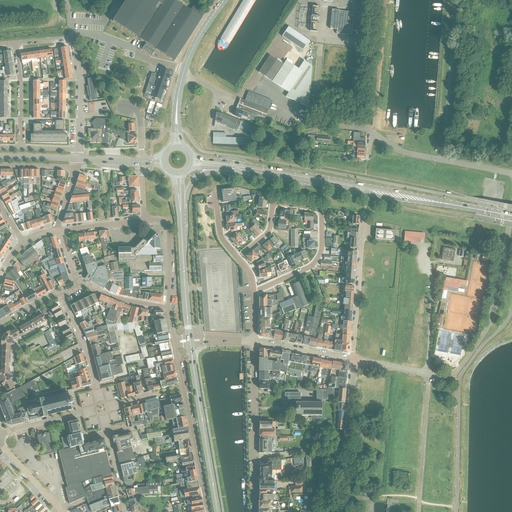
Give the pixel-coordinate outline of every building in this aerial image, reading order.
[(136,37),(139,39),(164,1),(163,0),(126,0),(115,19),(112,17),(110,20),(113,22),(136,37)] [(144,42),(146,43),(154,48),(158,51),(174,61),(204,14),(193,6),(190,11),(173,0),(164,0),(164,1),(139,39),(141,40),(140,42),(143,44),(144,42)] [(336,34),(352,35),(354,12),(340,11),(340,10),(332,10),(330,29),(337,30),(336,34)] [(288,27),(282,36),(303,51),(309,41),(288,27)] [(145,45),(142,49),(152,56),(155,51),(152,50),(154,48),(146,43),(145,45)] [(47,64),(46,60),(45,50),(39,51),(40,58),(43,58),(44,65),(47,65),(47,64)] [(286,97),(308,107),(312,66),(304,61),(298,69),(286,61),(283,65),(270,56),(259,72),(288,92),(286,97)] [(57,74),(71,72),(70,66),(63,67),(64,70),(57,71),(57,74)] [(151,73),(144,95),(152,97),(155,98),(154,102),(159,103),(160,100),(161,99),(162,99),(163,95),(162,95),(163,90),(165,91),(166,87),(165,86),(167,79),(168,79),(169,75),(168,75),(169,71),(161,68),(159,75),(151,73)] [(88,95),(89,101),(97,100),(94,78),(87,79),(88,86),(86,86),(88,95)] [(240,99),(236,108),(251,114),(256,116),(265,119),(272,101),(248,91),(245,101),(240,99)] [(235,109),(233,115),(240,118),(247,120),(247,118),(255,121),(256,116),(251,114),(250,115),(242,112),(235,109)] [(214,121),(225,126),(229,116),(221,113),(215,113),(214,121)] [(237,130),(238,127),(240,121),(229,116),(225,126),(237,130)] [(93,129),(88,129),(88,134),(88,137),(88,143),(93,143),(96,143),(102,143),(103,143),(108,143),(108,135),(108,134),(111,135),(112,133),(118,136),(120,132),(106,127),(108,119),(105,119),(103,119),(96,119),(93,122),(93,123),(92,124),(93,126),(93,129)] [(33,134),(30,134),(30,143),(67,143),(67,134),(64,134),(64,132),(64,120),(55,120),(55,131),(49,131),(42,132),(42,124),(45,124),(45,121),(36,121),(36,124),(33,124),(33,125),(33,132),(33,134)] [(240,121),(238,127),(251,132),(251,125),(240,121)] [(287,128),(275,123),(273,128),(285,133),(287,128)] [(120,132),(118,136),(120,137),(119,139),(124,141),(125,138),(126,138),(128,138),(128,144),(137,143),(137,139),(134,139),(134,138),(128,135),(120,132)] [(347,141),(347,145),(353,145),(353,147),(357,147),(365,148),(365,143),(365,138),(360,138),(360,133),(353,132),(353,142),(347,141)] [(213,144),(250,145),(250,138),(225,137),(226,134),(213,133),(213,144)] [(308,135),(307,141),(329,144),(330,138),(317,136),(308,135)] [(23,185),(24,185),(24,170),(14,170),(17,178),(18,182),(21,182),(21,185),(23,185)] [(80,175),(78,180),(95,187),(94,190),(94,192),(100,192),(100,186),(86,181),(87,177),(80,175)] [(52,179),(51,181),(53,182),(52,185),(64,190),(66,184),(65,183),(61,182),(57,180),(52,179)] [(86,187),(92,189),(94,190),(95,187),(78,180),(75,187),(85,190),(86,187)] [(0,184),(0,194),(0,195),(9,190),(7,186),(10,184),(9,182),(8,183),(6,184),(1,187),(0,184)] [(62,195),(64,190),(52,185),(45,183),(44,185),(56,190),(55,192),(62,195)] [(0,195),(3,200),(9,197),(8,194),(15,190),(14,189),(18,187),(18,184),(13,187),(9,190),(0,195)] [(53,197),(60,200),(62,195),(55,192),(43,188),(42,193),(48,196),(49,193),(54,195),(53,197)] [(89,201),(89,200),(88,195),(88,192),(75,188),(70,203),(74,203),(76,202),(76,203),(88,201),(89,201)] [(222,202),(223,202),(242,200),(240,188),(222,191),(223,199),(222,199),(222,202)] [(123,189),(116,189),(116,192),(122,192),(122,195),(130,194),(130,197),(139,197),(139,193),(138,193),(138,191),(123,192),(123,189)] [(9,197),(3,200),(6,205),(12,202),(10,199),(16,196),(18,195),(19,197),(22,196),(20,191),(15,194),(9,197)] [(51,203),(58,205),(60,200),(53,197),(52,200),(41,196),(40,198),(40,199),(48,201),(51,203)] [(123,203),(123,205),(127,205),(127,203),(138,202),(138,200),(139,200),(139,197),(130,197),(130,200),(122,200),(123,203)] [(258,207),(265,208),(266,201),(264,201),(264,198),(258,197),(257,203),(258,203),(258,207)] [(19,207),(19,206),(17,199),(12,202),(6,205),(9,210),(19,207)] [(44,203),(43,205),(50,208),(56,210),(58,205),(51,203),(48,201),(48,204),(44,203)] [(110,213),(109,213),(108,219),(118,217),(117,212),(119,211),(118,207),(113,207),(113,206),(114,205),(114,201),(111,202),(112,208),(110,209),(110,213)] [(44,203),(41,202),(43,206),(56,210),(50,208),(43,205),(44,203)] [(19,207),(9,210),(12,215),(15,214),(21,212),(20,209),(25,208),(24,205),(19,206),(19,207)] [(74,223),(73,215),(72,205),(69,205),(63,222),(64,224),(74,223)] [(135,206),(135,205),(127,205),(123,205),(123,208),(131,208),(132,208),(132,213),(136,213),(136,212),(139,212),(140,211),(139,206),(135,206)] [(77,206),(79,222),(87,221),(86,213),(80,214),(80,206),(77,206)] [(44,208),(41,207),(44,213),(47,224),(52,222),(53,221),(52,218),(51,214),(47,216),(46,213),(47,213),(46,210),(45,211),(44,208)] [(255,218),(264,219),(265,212),(260,212),(260,211),(256,210),(256,208),(254,208),(254,211),(250,210),(250,213),(256,213),(255,218)] [(39,209),(37,210),(40,218),(42,225),(47,224),(44,213),(41,214),(39,209)] [(27,230),(32,229),(26,210),(23,210),(28,223),(25,224),(27,230)] [(27,213),(26,210),(32,229),(37,227),(35,220),(32,221),(29,212),(27,213)] [(295,210),(294,215),(297,215),(301,215),(300,216),(304,216),(304,221),(307,221),(307,225),(306,225),(306,229),(313,229),(313,225),(312,225),(312,221),(313,221),(313,214),(308,214),(308,213),(304,213),(298,212),(298,210),(295,210)] [(231,216),(226,217),(227,223),(235,222),(234,218),(240,218),(243,217),(242,214),(239,214),(238,214),(238,212),(237,211),(230,212),(231,215),(231,216)] [(288,218),(289,212),(280,211),(279,217),(279,221),(278,228),(285,229),(285,225),(288,225),(289,218),(288,218)] [(27,230),(25,224),(22,213),(20,214),(20,215),(19,216),(20,219),(16,221),(22,232),(27,230)] [(254,220),(252,222),(250,223),(253,227),(250,230),(252,233),(253,233),(256,236),(261,232),(257,228),(259,226),(254,220)] [(375,239),(394,241),(394,231),(376,229),(375,239)] [(5,238),(11,243),(13,239),(9,232),(9,231),(6,232),(8,235),(5,238)] [(100,239),(102,248),(103,251),(107,251),(106,247),(103,238),(107,237),(107,238),(111,237),(110,232),(109,231),(99,232),(100,239)] [(143,244),(133,245),(133,248),(134,256),(134,257),(137,257),(142,257),(146,256),(146,259),(146,266),(146,270),(146,271),(146,273),(148,273),(153,273),(159,273),(159,271),(159,244),(158,244),(158,239),(161,239),(161,231),(148,233),(148,239),(143,239),(143,238),(143,239),(143,244)] [(96,232),(89,233),(90,241),(94,240),(97,239),(96,232)] [(424,233),(421,233),(405,232),(404,242),(420,243),(421,237),(424,237),(424,233)] [(79,244),(80,249),(87,247),(88,246),(88,243),(90,242),(90,241),(89,233),(78,234),(79,241),(82,241),(83,244),(79,244)] [(231,239),(237,246),(245,240),(239,233),(237,235),(237,234),(231,239)] [(303,238),(302,238),(302,242),(303,242),(303,248),(307,248),(315,248),(315,241),(312,241),(312,239),(310,239),(310,234),(303,234),(303,238)] [(0,242),(2,244),(2,243),(8,247),(11,243),(5,238),(2,236),(0,239),(0,242)] [(50,238),(43,238),(43,239),(49,247),(51,253),(54,252),(54,251),(55,251),(59,250),(55,237),(50,238)] [(274,237),(270,240),(275,246),(277,248),(279,246),(277,244),(280,242),(278,239),(277,240),(274,237)] [(43,246),(42,245),(43,244),(41,240),(32,247),(36,251),(43,246)] [(275,246),(270,240),(263,246),(268,253),(273,248),(275,246)] [(0,247),(5,251),(8,247),(2,243),(2,244),(0,242),(0,247)] [(258,251),(262,248),(260,245),(247,256),(252,262),(255,260),(256,260),(259,258),(256,254),(259,251),(258,251)] [(39,256),(36,251),(32,247),(25,252),(19,260),(24,267),(25,267),(27,269),(33,264),(31,262),(35,259),(38,257),(39,256)] [(79,249),(85,266),(86,265),(91,264),(92,264),(92,263),(96,262),(95,258),(92,258),(91,255),(89,255),(87,247),(80,249),(79,249)] [(441,260),(454,262),(456,250),(444,248),(441,260)] [(51,256),(48,257),(49,258),(50,261),(54,260),(61,258),(61,257),(62,257),(59,250),(55,251),(54,251),(54,252),(51,253),(51,256)] [(303,251),(294,255),(297,262),(300,260),(300,261),(307,258),(303,251)] [(257,265),(256,265),(258,270),(259,269),(265,266),(264,262),(266,261),(268,260),(273,258),(269,253),(266,255),(267,256),(264,258),(259,262),(257,263),(257,265)] [(105,257),(103,258),(104,259),(107,272),(108,276),(109,278),(109,279),(114,282),(117,284),(116,286),(121,289),(122,287),(127,290),(133,290),(133,287),(132,277),(125,277),(124,276),(123,268),(119,269),(118,270),(116,262),(117,262),(115,255),(111,256),(107,257),(105,257)] [(294,255),(287,258),(292,267),(298,264),(297,262),(294,255)] [(41,262),(42,264),(45,270),(46,269),(49,273),(49,274),(50,276),(54,283),(57,281),(56,279),(61,276),(57,266),(58,266),(57,263),(55,264),(54,260),(50,261),(49,258),(41,262)] [(106,283),(109,279),(109,278),(108,276),(107,272),(104,259),(96,262),(92,263),(92,264),(91,264),(86,265),(85,266),(88,274),(85,278),(103,289),(106,283)] [(286,267),(288,266),(287,264),(288,264),(286,260),(283,261),(284,263),(278,265),(281,272),(287,269),(286,267)] [(56,279),(57,281),(60,286),(69,281),(63,264),(58,266),(57,266),(61,276),(56,279)] [(259,274),(258,274),(259,278),(267,277),(266,273),(269,272),(271,272),(271,268),(275,267),(274,264),(270,266),(267,267),(268,268),(263,268),(263,270),(259,271),(259,274)] [(14,282),(21,277),(20,276),(16,271),(14,268),(8,273),(14,282)] [(45,274),(43,270),(41,271),(43,275),(51,291),(60,286),(57,281),(54,283),(50,276),(47,277),(45,274)] [(5,291),(11,293),(14,282),(8,273),(6,276),(5,279),(3,288),(5,289),(5,291)] [(43,275),(38,277),(43,285),(42,285),(36,289),(37,291),(43,287),(47,293),(51,291),(43,275)] [(445,277),(445,282),(443,290),(457,292),(458,287),(459,287),(459,285),(467,286),(467,281),(445,277)] [(139,287),(133,287),(133,290),(139,290),(140,290),(140,288),(146,288),(146,287),(151,287),(151,278),(139,278),(136,278),(136,281),(136,284),(139,284),(139,287)] [(296,297),(290,299),(295,310),(310,304),(305,290),(301,281),(294,284),(291,285),(292,289),(296,297)] [(35,292),(38,298),(47,293),(43,287),(37,291),(36,289),(35,289),(33,285),(31,283),(28,284),(32,290),(33,293),(35,292)] [(121,289),(118,295),(125,296),(125,293),(128,294),(128,297),(138,299),(139,290),(133,290),(127,290),(122,287),(121,289)] [(279,293),(276,294),(278,304),(279,304),(284,315),(295,310),(290,299),(284,302),(282,295),(281,288),(278,290),(279,293)] [(33,293),(32,290),(23,295),(24,297),(27,303),(38,298),(35,292),(33,293)] [(140,292),(140,291),(139,290),(138,299),(142,299),(142,300),(148,301),(149,293),(148,293),(140,292)] [(149,290),(148,293),(149,293),(148,301),(162,303),(163,295),(163,290),(155,290),(151,290),(149,290)] [(18,292),(15,293),(18,298),(22,306),(27,303),(24,297),(21,299),(19,295),(18,292)] [(1,297),(0,300),(7,301),(7,302),(6,302),(11,313),(16,310),(11,302),(18,298),(15,293),(13,294),(13,295),(7,299),(6,299),(6,298),(1,297)] [(97,293),(94,294),(97,300),(98,300),(99,300),(103,302),(102,306),(106,307),(105,309),(109,310),(105,321),(106,323),(107,325),(112,325),(117,311),(120,303),(115,301),(101,295),(97,293)] [(98,302),(97,300),(94,294),(88,297),(92,305),(93,307),(96,306),(95,304),(98,302)] [(259,298),(259,309),(271,309),(271,300),(275,300),(275,295),(266,295),(259,298)] [(89,307),(92,305),(88,297),(82,300),(86,308),(87,310),(90,309),(89,307)] [(16,310),(22,306),(18,298),(11,302),(16,310)] [(7,301),(0,300),(0,301),(0,303),(3,305),(5,307),(2,309),(0,309),(0,319),(11,313),(6,302),(7,302),(7,301)] [(88,312),(87,310),(86,308),(82,300),(76,303),(80,311),(82,315),(88,312)] [(77,313),(80,311),(76,303),(70,306),(75,316),(78,315),(77,313)] [(112,325),(115,324),(120,312),(124,304),(120,303),(117,311),(112,325)] [(308,346),(316,347),(318,339),(313,338),(314,337),(315,336),(316,331),(317,331),(320,314),(319,313),(321,304),(317,303),(314,317),(310,337),(308,346)] [(48,312),(50,314),(61,308),(58,307),(57,304),(50,308),(51,311),(48,312)] [(124,304),(120,312),(115,324),(116,324),(119,324),(123,313),(127,315),(129,312),(131,307),(124,304)] [(139,323),(141,327),(144,326),(144,317),(138,317),(140,309),(132,307),(127,324),(128,323),(131,323),(134,323),(139,323)] [(61,308),(50,314),(51,317),(54,315),(56,318),(62,314),(61,311),(61,308)] [(149,311),(140,309),(138,317),(144,317),(148,317),(149,311)] [(271,309),(259,309),(259,318),(266,318),(266,317),(271,317),(271,316),(271,309)] [(144,317),(144,326),(154,323),(154,322),(154,312),(149,311),(148,317),(144,317)] [(154,322),(165,320),(164,312),(163,312),(154,311),(154,312),(154,322)] [(343,321),(351,322),(351,316),(352,311),(344,311),(343,316),(343,321)] [(266,318),(259,318),(259,328),(270,329),(271,329),(271,325),(271,324),(271,320),(274,319),(282,315),(281,312),(278,313),(271,316),(271,317),(266,317),(266,318)] [(18,326),(23,335),(46,322),(41,313),(38,315),(39,315),(33,319),(32,318),(27,321),(27,322),(21,325),(18,326)] [(302,345),(308,346),(310,337),(314,317),(308,315),(305,329),(304,336),(302,345)] [(58,324),(59,327),(66,323),(65,320),(66,317),(54,323),(55,325),(58,324)] [(160,325),(166,324),(165,320),(154,322),(154,323),(155,327),(154,327),(155,332),(156,332),(156,331),(161,330),(160,325)] [(288,342),(290,334),(291,327),(288,327),(289,320),(285,320),(284,326),(284,327),(281,341),(288,342)] [(85,321),(80,324),(83,330),(93,327),(92,325),(90,321),(86,323),(85,322),(85,321)] [(342,329),(350,330),(351,322),(343,321),(343,323),(340,322),(340,325),(343,325),(342,329)] [(294,343),(296,335),(298,325),(298,323),(296,322),(294,331),(291,330),(291,327),(290,334),(288,342),(294,343)] [(143,336),(144,337),(157,334),(156,332),(155,332),(154,327),(155,327),(154,323),(144,326),(141,327),(142,330),(142,333),(143,336)] [(271,325),(271,329),(271,339),(273,339),(281,341),(284,327),(284,326),(285,324),(282,323),(282,326),(281,330),(274,329),(275,326),(271,325)] [(296,335),(294,343),(302,345),(304,336),(298,335),(299,333),(300,333),(301,323),(298,323),(298,325),(297,331),(296,335)] [(93,327),(83,330),(83,331),(86,336),(107,329),(106,325),(102,327),(98,328),(97,324),(92,325),(93,327)] [(167,333),(166,324),(160,325),(161,330),(156,331),(156,332),(157,334),(167,333)] [(59,335),(60,337),(72,331),(70,330),(68,327),(61,330),(62,333),(59,335)] [(13,341),(20,337),(15,328),(12,329),(13,330),(10,332),(10,331),(4,334),(5,334),(2,339),(1,339),(1,345),(2,345),(2,348),(1,348),(0,355),(1,355),(1,362),(0,362),(0,361),(0,367),(1,368),(0,371),(0,378),(1,382),(0,382),(3,387),(4,386),(5,389),(4,389),(6,392),(15,388),(10,379),(13,378),(12,375),(12,373),(10,372),(11,344),(13,345),(15,342),(13,341)] [(259,328),(259,336),(271,339),(271,329),(270,329),(259,328)] [(107,329),(86,336),(89,341),(89,342),(97,339),(97,337),(109,333),(108,332),(107,329)] [(72,331),(60,337),(61,339),(64,338),(66,341),(73,337),(71,334),(72,331)] [(144,337),(144,339),(145,342),(150,340),(149,339),(155,338),(156,342),(154,342),(169,339),(167,333),(157,334),(144,337)] [(342,341),(342,343),(349,344),(350,336),(342,335),(342,337),(342,341)] [(322,348),(333,351),(334,344),(334,343),(326,341),(327,337),(324,336),(323,341),(322,348)] [(99,344),(105,342),(103,337),(97,339),(89,342),(91,345),(98,344),(99,344)] [(333,351),(342,352),(342,345),(341,345),(342,343),(342,341),(339,341),(339,340),(338,340),(335,340),(334,343),(334,344),(333,351)] [(57,347),(56,346),(55,343),(50,346),(47,347),(49,352),(57,347)] [(150,348),(147,348),(148,352),(148,353),(150,358),(171,354),(171,350),(169,343),(159,346),(155,347),(150,348)] [(147,348),(146,344),(140,346),(142,353),(148,352),(147,348)] [(103,348),(92,351),(93,357),(101,354),(105,354),(103,348)] [(259,358),(268,358),(268,357),(269,350),(260,348),(259,349),(259,358)] [(279,363),(281,352),(269,350),(268,357),(268,358),(268,361),(270,361),(275,362),(279,363)] [(101,354),(93,357),(100,383),(103,382),(114,379),(113,376),(117,376),(116,375),(117,375),(118,375),(118,374),(123,373),(120,365),(123,364),(121,356),(115,358),(116,359),(113,360),(111,352),(105,354),(101,354)] [(288,362),(289,354),(281,352),(279,363),(275,362),(270,361),(268,361),(268,358),(259,358),(259,371),(279,371),(286,372),(287,362),(288,362)] [(74,358),(76,365),(84,362),(82,354),(74,358)] [(128,356),(129,362),(141,360),(140,354),(128,356)] [(148,368),(149,368),(155,367),(154,362),(172,359),(171,354),(150,358),(146,359),(148,368)] [(300,378),(301,369),(304,369),(305,365),(306,357),(289,354),(288,362),(287,362),(286,372),(286,375),(300,378)] [(304,369),(303,373),(307,374),(307,371),(310,372),(311,366),(312,358),(306,357),(305,365),(304,369)] [(319,368),(320,359),(312,358),(311,366),(310,372),(311,372),(311,370),(314,371),(315,369),(319,370),(319,368)] [(154,362),(155,367),(174,365),(172,359),(154,362)] [(326,360),(325,369),(323,376),(327,376),(328,370),(327,370),(327,369),(331,370),(333,361),(326,360)] [(342,370),(342,363),(333,361),(331,370),(330,376),(333,377),(341,378),(346,379),(346,375),(341,375),(341,376),(338,375),(339,370),(342,370)] [(341,375),(346,375),(347,364),(342,363),(342,370),(339,370),(338,375),(341,376),(341,375)] [(174,365),(155,367),(156,371),(156,375),(175,371),(174,365)] [(86,368),(78,371),(79,375),(79,377),(80,377),(83,387),(91,385),(86,368)] [(152,383),(155,383),(155,380),(154,380),(151,381),(150,378),(149,368),(148,368),(142,369),(144,380),(145,383),(147,382),(148,384),(152,383)] [(135,376),(136,378),(136,381),(133,382),(133,385),(136,395),(141,394),(140,394),(143,393),(139,375),(138,370),(135,371),(136,376),(135,376)] [(78,371),(76,372),(73,374),(75,382),(71,383),(72,390),(83,387),(80,377),(79,377),(79,375),(78,371)] [(176,378),(175,371),(156,375),(157,375),(157,378),(163,377),(164,381),(176,379),(176,378)] [(279,382),(279,371),(259,371),(259,383),(279,382)] [(133,385),(133,382),(131,383),(130,376),(119,379),(120,383),(124,382),(125,387),(133,385)] [(327,388),(336,388),(338,388),(345,389),(346,379),(341,378),(333,377),(330,376),(327,388)] [(177,382),(176,379),(164,381),(160,382),(161,389),(178,384),(177,383),(177,382)] [(38,389),(33,381),(15,390),(15,389),(5,395),(5,396),(7,399),(0,401),(0,405),(7,424),(8,425),(9,425),(10,426),(12,426),(15,425),(24,423),(29,421),(26,412),(25,408),(20,409),(21,414),(14,415),(13,413),(15,412),(13,407),(14,404),(13,403),(38,389)] [(124,382),(120,383),(117,384),(121,398),(122,399),(136,395),(133,385),(125,387),(124,382)] [(336,388),(336,390),(338,390),(338,394),(337,394),(337,395),(338,395),(337,397),(344,398),(345,389),(338,388),(336,388)] [(71,404),(73,403),(72,397),(69,398),(68,393),(61,394),(60,391),(38,397),(39,399),(31,401),(32,406),(29,406),(27,409),(28,413),(30,420),(39,418),(48,416),(48,415),(72,409),(71,404)] [(161,404),(164,407),(171,405),(182,401),(180,394),(169,397),(170,399),(169,399),(168,401),(168,402),(165,403),(164,399),(160,400),(161,404)] [(158,400),(146,404),(150,423),(153,423),(160,421),(159,417),(163,416),(161,407),(160,407),(158,400)] [(182,401),(171,405),(164,407),(163,407),(166,420),(172,419),(186,417),(182,401)] [(296,416),(296,415),(300,415),(300,416),(301,416),(301,415),(306,415),(306,416),(307,416),(307,415),(311,415),(311,416),(311,415),(316,415),(316,416),(317,416),(317,415),(321,415),(321,416),(321,402),(316,402),(311,402),(306,402),(306,401),(306,402),(301,402),(301,401),(300,401),(300,402),(296,402),(296,401),(295,401),(295,402),(295,406),(295,411),(295,414),(295,415),(295,416),(296,416)] [(336,401),(336,404),(338,405),(337,409),(336,409),(336,411),(337,411),(338,411),(343,411),(344,402),(338,402),(337,402),(336,401)] [(146,404),(142,405),(144,413),(145,420),(146,424),(150,423),(146,404)] [(138,406),(131,408),(133,416),(140,414),(138,406)] [(133,416),(131,408),(124,409),(127,420),(129,420),(130,421),(132,427),(139,425),(142,425),(142,421),(138,422),(138,421),(134,422),(134,421),(134,420),(133,416)] [(187,427),(186,417),(172,419),(172,423),(177,422),(177,424),(173,425),(173,429),(172,429),(172,430),(187,427)] [(68,422),(71,435),(81,433),(78,420),(68,422)] [(141,436),(141,439),(162,436),(161,432),(154,433),(153,428),(146,430),(147,433),(140,434),(141,436)] [(44,446),(46,453),(53,451),(49,432),(45,433),(42,433),(42,434),(37,435),(39,447),(44,446)] [(134,459),(130,441),(134,440),(132,432),(123,435),(119,436),(118,435),(115,436),(113,440),(113,443),(115,443),(116,447),(115,447),(119,462),(134,459)] [(174,438),(174,442),(189,439),(188,432),(172,435),(165,436),(166,437),(168,437),(168,439),(174,438)] [(76,447),(79,446),(84,445),(81,433),(71,435),(66,436),(66,437),(61,438),(64,450),(76,447)] [(259,436),(259,440),(259,453),(271,453),(271,436),(259,436)] [(155,445),(165,444),(164,437),(154,438),(155,445)] [(84,445),(79,446),(81,454),(105,448),(104,445),(105,445),(104,439),(97,440),(97,441),(84,445)] [(179,450),(178,450),(191,449),(189,439),(174,442),(171,443),(171,445),(175,445),(175,444),(178,443),(179,450)] [(165,458),(192,454),(191,449),(178,450),(176,450),(177,456),(165,458)] [(77,451),(70,454),(76,463),(82,459),(77,451)] [(158,452),(150,455),(152,461),(158,459),(158,456),(158,454),(159,454),(158,453),(158,452)] [(70,454),(65,458),(70,466),(76,463),(70,454)] [(175,462),(193,459),(192,454),(165,458),(166,462),(163,462),(163,464),(166,463),(175,462)] [(120,465),(123,477),(131,475),(140,473),(139,468),(146,466),(143,456),(136,458),(137,462),(134,463),(133,462),(120,465)] [(293,458),(295,466),(303,464),(302,456),(293,458)] [(65,458),(58,462),(64,470),(70,466),(65,458)] [(259,478),(259,481),(271,481),(271,471),(281,470),(281,460),(265,463),(265,465),(260,466),(259,467),(259,469),(260,470),(260,477),(259,478)] [(189,471),(189,473),(191,473),(191,471),(195,470),(194,464),(182,466),(180,466),(181,473),(186,472),(189,471)] [(179,479),(197,476),(195,470),(191,471),(191,473),(184,474),(177,475),(178,479),(178,480),(179,479)] [(93,479),(94,480),(94,483),(95,484),(113,480),(111,475),(102,477),(94,479),(93,479)] [(131,475),(123,477),(125,484),(126,487),(133,486),(132,482),(132,479),(131,475)] [(108,487),(114,485),(113,480),(95,484),(90,486),(92,492),(105,488),(108,487)] [(180,484),(181,490),(199,487),(197,480),(187,482),(186,483),(180,484)] [(126,487),(128,496),(135,495),(148,494),(161,494),(160,487),(160,481),(126,487)] [(271,481),(259,481),(259,490),(267,490),(272,490),(276,490),(276,481),(271,481)] [(57,482),(49,488),(54,494),(62,487),(57,482)] [(118,497),(114,485),(108,487),(105,488),(92,492),(90,486),(86,488),(81,484),(79,486),(82,491),(85,495),(86,496),(89,506),(108,498),(108,499),(118,497)] [(62,487),(54,494),(59,499),(66,492),(62,487)] [(201,497),(199,487),(181,490),(179,491),(181,498),(185,497),(185,500),(201,497)] [(66,492),(59,499),(64,504),(71,497),(66,492)] [(29,498),(30,499),(27,502),(28,504),(31,501),(35,498),(32,495),(29,498)] [(71,497),(64,504),(69,509),(76,502),(71,497)] [(92,511),(110,505),(111,507),(120,504),(118,497),(108,499),(108,498),(89,506),(91,511),(92,511)] [(201,497),(185,500),(186,501),(183,501),(184,506),(187,506),(192,505),(192,504),(202,502),(201,497)] [(27,511),(39,502),(35,498),(30,503),(32,505),(24,511),(27,511)] [(137,505),(136,498),(129,500),(132,511),(131,511),(142,511),(143,511),(138,507),(137,505)] [(39,502),(30,510),(31,511),(33,511),(34,511),(35,511),(37,511),(42,506),(39,502)] [(188,511),(191,510),(203,508),(202,502),(192,504),(192,505),(187,506),(188,511)] [(259,509),(269,509),(275,509),(276,509),(276,510),(278,510),(278,511),(280,511),(280,509),(278,509),(279,505),(275,505),(274,506),(273,506),(273,502),(270,502),(259,502),(259,509)]
